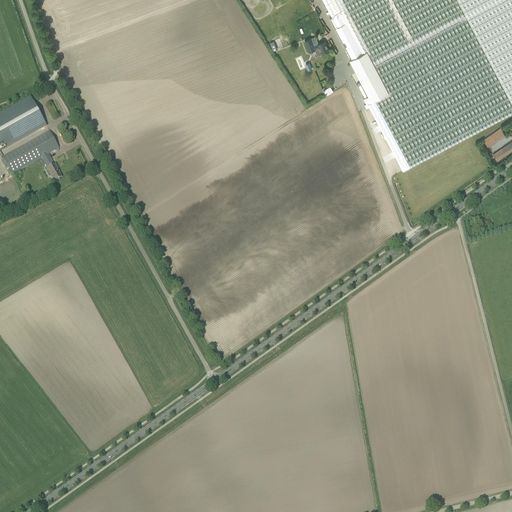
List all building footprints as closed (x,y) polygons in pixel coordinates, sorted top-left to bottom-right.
[(329,18),(335,28),(335,29),(351,59),(349,60),(368,96),(363,99),(366,104),(367,103),(403,170),(511,112),(511,0),(323,0),(332,17),(329,18)] [(315,50),(317,55),(317,56),(318,56),(319,56),(320,55),(321,55),(321,54),(321,53),(328,51),(325,41),(317,44),(318,44),(314,46),(311,38),(304,41),(308,53),(315,50)] [(323,90),(326,95),(333,91),(330,86),(323,90)] [(7,148),(46,126),(31,98),(0,114),(0,144),(4,143),(7,148)] [(501,128),(483,138),(487,146),(506,136),(501,128)] [(59,149),(49,131),(3,157),(4,160),(7,166),(5,167),(6,169),(8,168),(12,175),(42,158),(45,164),(52,161),(49,154),(57,150),(59,149)] [(493,154),(497,161),(511,150),(511,141),(511,142),(493,154)] [(59,171),(55,164),(47,169),(52,178),(53,178),(55,181),(62,177),(58,171),(59,171)]
